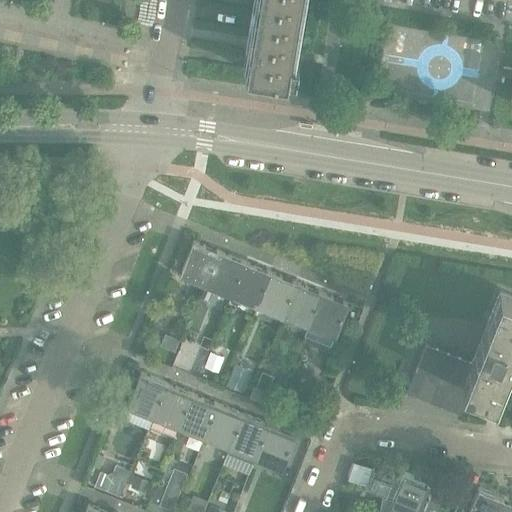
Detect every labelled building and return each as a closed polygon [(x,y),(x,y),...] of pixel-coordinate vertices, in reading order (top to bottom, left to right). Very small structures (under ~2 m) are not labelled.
[(293,62),(302,0),(254,0),(243,70),(295,79),(298,62),(293,62)] [(208,282),(219,252),(194,242),(182,271),(208,282)] [(208,282),(233,291),(245,262),(219,252),(208,282)] [(270,272),(245,262),(233,291),(258,301),(270,272)] [(258,301),(284,312),(296,282),(270,272),(258,301)] [(321,292),(296,282),(284,312),(310,322),(321,292)] [(348,303),(321,292),(310,322),(336,332),(348,303)] [(511,296),(500,292),(471,364),(461,387),(473,392),(494,400),(505,372),(511,373),(511,296)] [(182,335),(167,329),(161,344),(176,349),(182,335)] [(201,344),(187,338),(181,353),(195,359),(201,344)] [(415,368),(427,373),(436,350),(424,345),(415,368)] [(224,354),(210,348),(203,363),(218,369),(224,354)] [(427,373),(438,377),(447,354),(436,350),(427,373)] [(438,377),(450,382),(459,359),(447,354),(438,377)] [(471,364),(459,359),(450,382),(461,387),(471,364)] [(249,370),(234,364),(227,382),(242,388),(249,370)] [(417,397),(427,373),(415,368),(405,392),(417,397)] [(275,375),(261,369),(255,384),(269,390),(275,375)] [(155,413),(167,383),(141,372),(129,403),(155,413)] [(428,401),(438,377),(427,373),(417,397),(428,401)] [(440,406),(450,382),(438,377),(428,401),(440,406)] [(315,387),(300,381),(294,396),(309,402),(315,387)] [(450,382),(440,406),(452,411),(461,387),(450,382)] [(155,413),(180,423),(192,393),(167,383),(155,413)] [(452,411),(463,415),(473,392),(461,387),(452,411)] [(218,403),(192,393),(180,423),(205,433),(218,403)] [(243,413),(218,403),(205,433),(231,443),(243,413)] [(269,423),(243,413),(231,443),(228,452),(253,462),(256,454),(269,423)] [(269,423),(256,454),(282,464),(294,434),(269,423)] [(109,474),(100,471),(94,485),(119,495),(129,470),(115,465),(113,471),(109,474)] [(187,472),(175,467),(161,501),(174,506),(187,472)] [(149,478),(134,472),(128,487),(143,493),(149,478)] [(366,486),(365,487),(387,496),(385,503),(391,506),(388,511),(416,511),(426,487),(430,489),(430,487),(412,480),(414,477),(403,472),(399,484),(374,474),(369,487),(366,486)] [(439,511),(448,492),(434,487),(428,501),(433,503),(429,511),(439,511)] [(511,511),(511,504),(503,501),(504,499),(478,489),(474,500),(469,511),(511,511)] [(455,511),(469,511),(474,500),(462,496),(455,511)]
